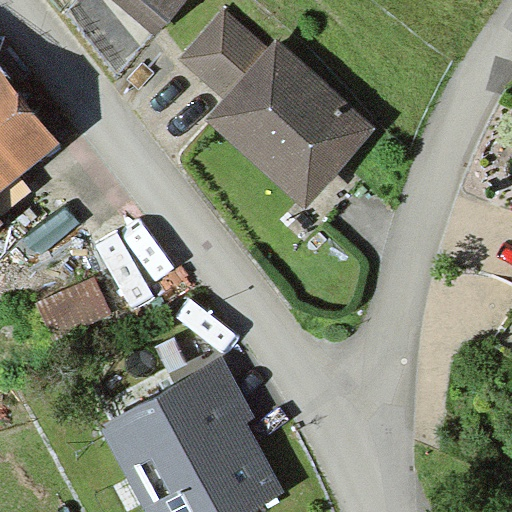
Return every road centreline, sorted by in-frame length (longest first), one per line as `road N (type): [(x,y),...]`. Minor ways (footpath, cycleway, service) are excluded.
road 1 (residential): [(354,448),(7,0)]
road 2 (residential): [(354,448),(400,375),(406,308),(436,192),(477,95),(511,38)]
